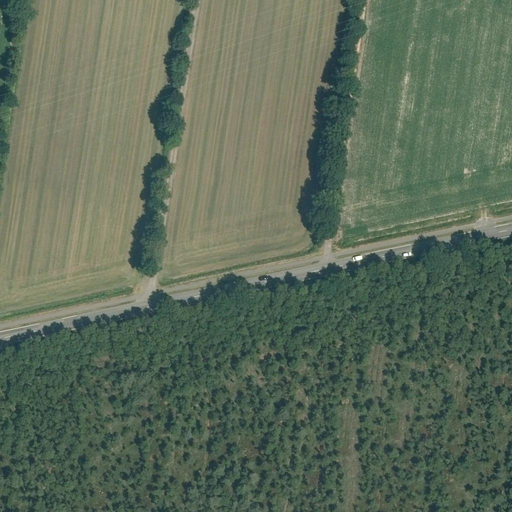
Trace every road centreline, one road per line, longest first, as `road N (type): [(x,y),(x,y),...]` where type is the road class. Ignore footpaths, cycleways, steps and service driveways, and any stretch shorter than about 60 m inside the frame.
road 1 (secondary): [(0,339),(511,230)]
road 2 (track): [(147,308),(194,0)]
